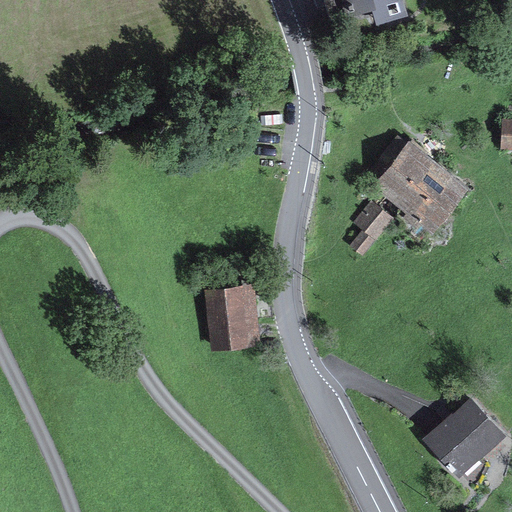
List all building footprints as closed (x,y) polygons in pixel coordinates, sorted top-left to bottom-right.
[(398,0),(347,0),(349,6),(368,0),(372,0),(376,14),(401,7),(398,0)] [(511,118),(503,119),(502,144),(511,144),(511,118)] [(410,143),(379,183),(430,223),(461,182),(410,143)] [(393,216),(371,199),(353,222),(362,229),(351,243),(364,254),(393,216)] [(208,289),(213,343),(255,339),(250,285),(208,289)] [(428,437),(458,471),(501,432),(470,399),(428,437)]
